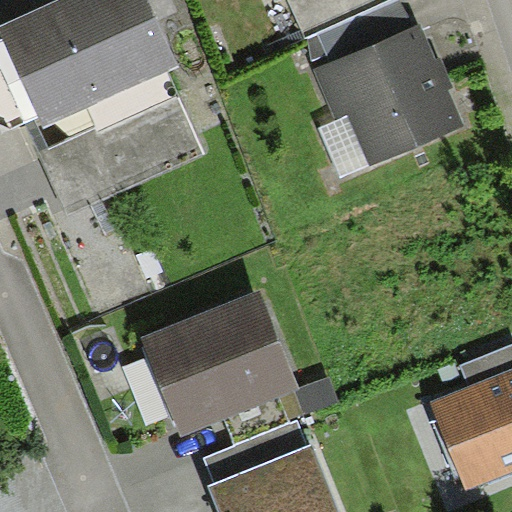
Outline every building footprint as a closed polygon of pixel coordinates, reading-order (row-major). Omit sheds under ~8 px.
[(135,0),(79,0),(0,33),(0,49),(34,130),(167,74),(135,0)] [(451,134),(405,32),(309,76),(355,177),(451,134)] [(261,279),(142,325),(181,423),(300,377),(261,279)] [(511,379),(430,411),(462,495),(511,475),(511,379)] [(325,511),(303,455),(203,494),(209,511),(325,511)]
